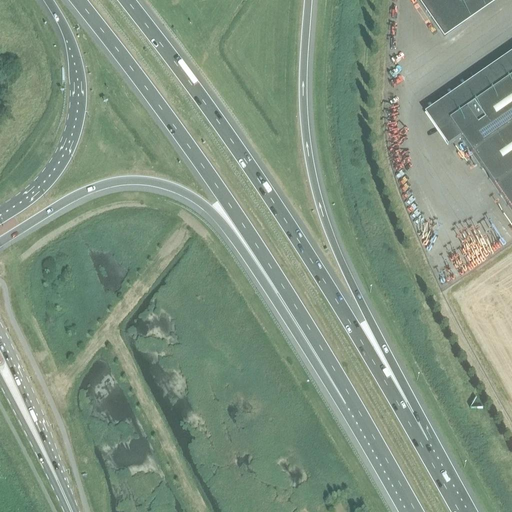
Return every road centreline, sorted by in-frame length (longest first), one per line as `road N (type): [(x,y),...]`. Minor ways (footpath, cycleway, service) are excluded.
road 1 (motorway): [(421,444),(215,111),(130,0)]
road 2 (motorway): [(75,0),(185,144),(351,400)]
road 3 (motorway): [(0,244),(92,192),(141,182),(170,188),(218,218),(351,400)]
road 4 (motorway): [(421,444),(313,181),(303,104),(307,0)]
road 5 (motorway): [(49,0),(83,81),(76,132),(49,182),(0,222)]
road 6 (primary): [(70,511),(0,344)]
road 7 (primary): [(0,378),(70,511)]
road 8 (motorway): [(351,400),(415,511)]
